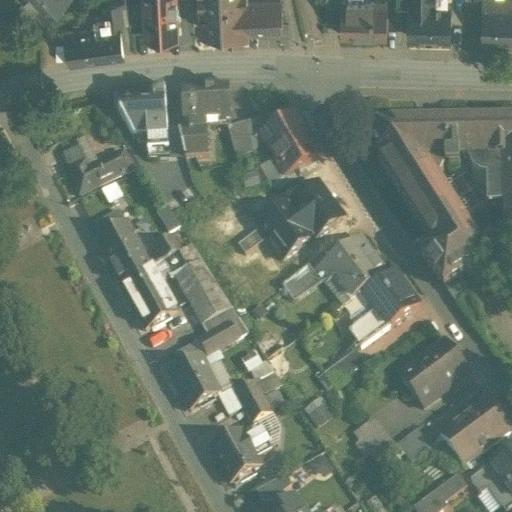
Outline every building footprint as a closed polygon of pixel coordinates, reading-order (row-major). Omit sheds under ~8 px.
[(24,0),(45,22),(67,0),(24,0)] [(141,0),(142,6),(145,6),(146,38),(156,38),(156,43),(168,43),(167,37),(179,36),(177,0),(141,0)] [(197,0),(199,32),(216,31),(216,38),(233,37),(233,35),(248,35),(248,31),(257,31),(257,29),(282,28),(280,0),(197,0)] [(326,0),(326,23),(341,23),(341,2),(341,0),(326,0)] [(387,3),(362,2),(361,0),(348,0),(349,2),(341,2),(341,23),(341,38),(386,39),(386,32),(387,7),(387,3)] [(409,0),(397,0),(397,8),(397,11),(409,12),(409,4),(409,0)] [(409,0),(409,4),(409,12),(408,40),(448,41),(449,6),(447,6),(447,0),(409,0)] [(502,1),(483,0),(482,41),(511,42),(511,10),(502,10),(502,1)] [(125,3),(117,5),(120,27),(128,26),(125,3)] [(107,28),(84,31),(82,23),(71,25),(72,33),(65,34),(71,65),(123,58),(118,27),(120,27),(117,5),(103,7),(107,28)] [(397,8),(387,7),(386,32),(397,32),(397,11),(397,8)] [(229,88),(183,90),(184,124),(190,124),(190,135),(180,135),(186,160),(208,158),(207,123),(230,122),(229,88)] [(165,91),(117,93),(118,113),(128,131),(133,138),(147,137),(147,139),(168,138),(168,129),(166,109),(165,91)] [(269,131),(262,135),(262,136),(262,135),(268,145),(286,176),(287,178),(293,174),(319,159),(294,116),(269,131)] [(263,117),(247,123),(256,153),(268,145),(262,135),(262,136),(262,135),(269,131),(263,117)] [(247,123),(245,124),(254,154),(256,153),(247,123)] [(245,124),(228,128),(236,159),(254,154),(245,124)] [(511,125),(428,127),(415,127),(376,127),(377,160),(431,245),(418,253),(444,287),(459,278),(489,259),(440,183),(448,167),(450,167),(450,176),(460,176),(460,167),(470,167),(471,173),(475,178),(479,182),(489,185),(489,212),(489,213),(505,213),(505,237),(505,241),(511,241),(511,125)] [(168,129),(168,138),(168,140),(180,140),(179,135),(179,128),(168,129)] [(168,138),(147,139),(148,145),(148,152),(169,151),(168,140),(168,138)] [(180,140),(168,140),(169,151),(169,157),(169,161),(185,160),(180,140)] [(70,170),(85,163),(79,149),(64,155),(70,170)] [(124,154),(88,171),(85,163),(70,170),(68,171),(80,197),(136,171),(124,154)] [(302,243),(352,217),(327,170),(290,189),(297,203),(279,212),(289,233),(295,230),(302,243)] [(286,176),(270,185),(268,184),(267,185),(278,193),(298,181),(293,174),(287,178),(286,176)] [(168,208),(156,214),(169,235),(181,228),(168,208)] [(505,213),(489,213),(489,212),(488,212),(487,213),(487,235),(488,237),(505,237),(505,213)] [(91,228),(98,241),(125,225),(118,213),(91,228)] [(98,241),(96,242),(121,287),(152,270),(127,224),(125,225),(98,241)] [(173,238),(154,248),(163,264),(182,254),(173,238)] [(360,239),(319,269),(318,271),(328,284),(338,276),(355,299),(365,292),(386,276),(360,239)] [(234,310),(193,247),(182,254),(188,265),(192,264),(194,268),(175,278),(203,327),(231,312),(234,310)] [(182,254),(163,264),(172,280),(175,278),(194,268),(192,264),(188,265),(182,254)] [(309,267),(282,287),(291,298),(317,279),(309,267)] [(152,270),(121,287),(146,333),(178,315),(153,270),(152,270)] [(386,276),(365,292),(378,310),(353,329),(366,346),(391,328),(420,307),(393,271),(386,276)] [(471,293),(459,278),(444,287),(456,304),(458,303),(467,296),(471,293)] [(481,315),(467,296),(458,303),(472,322),(481,315)] [(231,312),(203,327),(208,338),(230,326),(237,322),(231,312)] [(208,338),(200,342),(207,354),(209,358),(218,353),(239,342),(230,326),(208,338)] [(207,354),(200,342),(175,356),(182,368),(201,358),(207,354)] [(446,344),(400,378),(401,378),(392,385),(398,392),(400,390),(408,401),(414,396),(424,409),(469,375),(446,344)] [(356,352),(325,374),(335,387),(366,365),(356,352)] [(207,354),(201,358),(222,397),(232,391),(219,364),(223,363),(218,353),(209,358),(207,354)] [(182,368),(170,375),(171,376),(172,375),(182,392),(180,393),(191,414),(218,399),(222,397),(201,358),(182,368)] [(274,375),(255,385),(263,401),(282,390),(274,375)] [(255,385),(245,390),(242,385),(235,388),(238,394),(235,395),(244,411),(263,401),(255,385)] [(244,411),(235,395),(232,391),(222,397),(218,399),(229,420),(244,411)] [(306,409),(318,427),(335,416),(324,398),(306,409)] [(263,401),(244,411),(253,427),(257,425),(273,417),(263,401)] [(489,402),(440,438),(463,469),(511,433),(489,402)] [(257,425),(259,429),(261,433),(268,435),(272,442),(270,449),(271,451),(278,447),(280,430),(273,417),(257,425)] [(377,417),(353,433),(372,463),(396,448),(377,417)] [(259,429),(244,437),(242,434),(212,451),(212,452),(213,451),(224,470),(223,471),(232,487),(262,470),(257,462),(273,453),(271,451),(270,449),(272,442),(268,435),(261,433),(259,429)] [(407,461),(429,452),(422,433),(399,441),(407,461)] [(511,451),(490,467),(472,481),(483,496),(491,490),(506,511),(510,511),(511,511),(511,451)] [(312,466),(322,479),(334,469),(324,457),(312,466)] [(459,476),(413,509),(415,511),(441,511),(447,508),(445,505),(467,489),(459,476)] [(285,477),(256,493),(266,506),(293,487),(285,477)] [(301,511),(293,501),(276,511),(301,511)]
